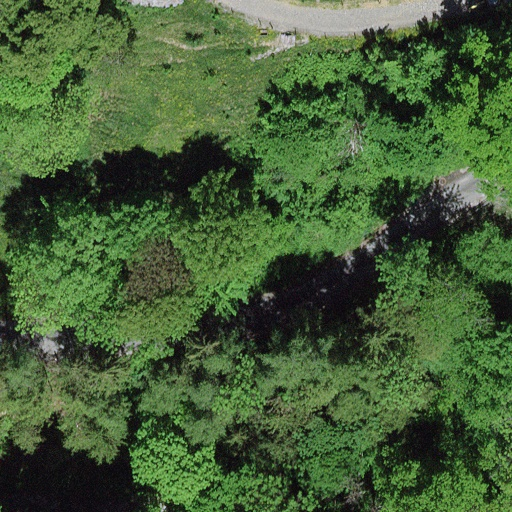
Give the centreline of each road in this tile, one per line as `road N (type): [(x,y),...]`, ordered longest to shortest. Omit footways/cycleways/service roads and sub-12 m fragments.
road 1 (track): [(511,162),(301,302),(223,324),(0,339)]
road 2 (track): [(468,0),(363,24),(317,22),(240,0)]
